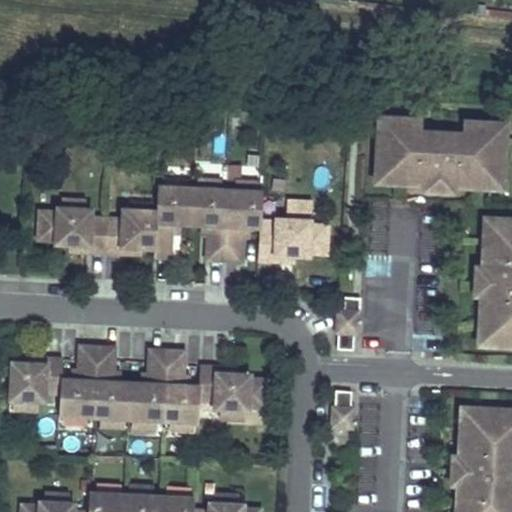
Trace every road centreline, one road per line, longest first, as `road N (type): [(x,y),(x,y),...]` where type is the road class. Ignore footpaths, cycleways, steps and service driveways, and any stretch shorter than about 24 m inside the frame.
road 1 (residential): [(0,303),(268,320),(290,329),(306,370)]
road 2 (residential): [(306,370),(511,380)]
road 3 (residential): [(306,370),(296,511)]
